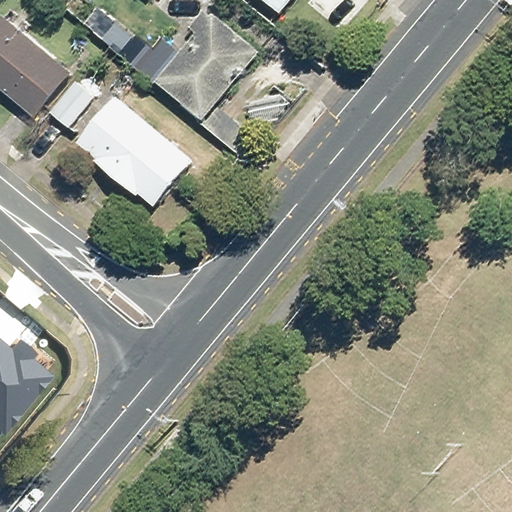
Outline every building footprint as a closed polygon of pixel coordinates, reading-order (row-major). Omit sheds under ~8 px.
[(12,12),(0,25),(0,77),(42,114),(80,70),(12,12)] [(218,15),(166,79),(214,118),(267,54),(218,15)] [(103,94),(108,98),(136,65),(114,46),(59,112),(83,132),(103,108),(97,102),(103,94)] [(290,89),(256,97),(262,124),(296,117),(290,89)] [(202,162),(124,99),(89,142),(167,205),(202,162)] [(228,104),(212,123),(246,151),(262,132),(228,104)] [(0,342),(0,422),(42,373),(24,358),(30,351),(12,336),(4,346),(0,342)]
